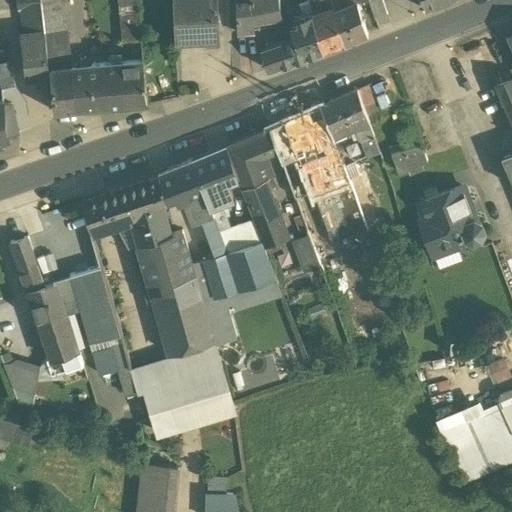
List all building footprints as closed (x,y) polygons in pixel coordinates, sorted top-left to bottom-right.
[(22,10),(23,22),(41,20),(38,0),(16,0),(18,11),(22,10)] [(38,0),(41,20),(45,70),(49,69),(72,67),(64,0),(38,0)] [(116,0),(121,41),(141,39),(136,0),(116,0)] [(172,0),(174,41),(219,39),(217,0),(172,0)] [(269,0),(250,3),(236,4),(237,32),(253,31),(252,20),(260,19),(280,16),(278,0),(269,0)] [(332,0),(320,0),(321,3),(324,3),(326,9),(312,15),(322,52),(344,43),(334,8),(332,0)] [(381,0),(368,0),(375,18),(387,14),(381,0)] [(421,0),(424,10),(448,0),(421,0)] [(356,1),(334,8),(344,43),(367,34),(356,3),(356,1)] [(312,15),(296,20),(297,23),(290,26),(294,37),(261,48),(260,48),(263,57),(261,60),(265,62),(268,70),(322,52),(312,15)] [(41,20),(23,22),(25,33),(21,34),(26,79),(50,75),(49,69),(45,70),(41,20)] [(9,62),(0,63),(0,84),(1,89),(14,86),(9,62)] [(143,62),(72,67),(77,109),(147,102),(143,62)] [(72,67),(49,69),(50,75),(54,111),(77,109),(72,67)] [(511,74),(493,82),(511,125),(511,74)] [(370,82),(356,88),(366,115),(379,109),(370,82)] [(356,88),(319,104),(332,138),(359,127),(369,122),(366,115),(356,88)] [(3,100),(0,100),(0,140),(6,140),(6,135),(17,132),(11,103),(3,104),(3,100)] [(348,180),(336,148),(332,138),(319,104),(283,120),(268,126),(277,151),(280,160),(296,155),(310,191),(313,193),(348,180)] [(378,144),(369,122),(359,127),(368,150),(378,146),(378,144)] [(268,155),(277,151),(268,126),(251,134),(268,176),(274,173),(268,155)] [(398,133),(403,148),(420,142),(415,127),(398,133)] [(251,134),(225,145),(237,177),(263,244),(286,235),(264,177),(268,176),(251,134)] [(421,164),(427,161),(425,155),(420,142),(403,148),(393,151),(400,171),(407,169),(409,174),(423,169),(421,164)] [(204,193),(208,204),(223,198),(232,195),(226,181),(237,177),(225,145),(191,158),(204,193)] [(511,151),(502,156),(511,181),(511,151)] [(191,158),(166,168),(178,204),(195,197),(204,193),(191,158)] [(157,172),(81,198),(91,232),(131,219),(138,244),(171,234),(170,233),(161,201),(165,200),(162,187),(162,185),(161,185),(157,172)] [(348,180),(313,193),(325,224),(359,212),(348,180)] [(461,186),(420,201),(427,220),(421,222),(431,250),(465,238),(473,241),(480,238),(484,231),(481,223),(478,222),(467,194),(468,193),(466,188),(461,186)] [(208,204),(204,193),(195,197),(203,216),(200,218),(213,255),(226,250),(218,229),(208,204)] [(208,204),(218,229),(230,225),(222,206),(226,205),(223,198),(208,204)] [(323,224),(330,242),(366,229),(359,212),(325,224),(323,224)] [(218,229),(226,250),(260,239),(251,217),(230,225),(218,229)] [(182,230),(170,233),(171,234),(138,244),(170,354),(214,341),(202,301),(191,262),(182,230)] [(27,236),(10,241),(26,290),(43,284),(43,283),(27,236)] [(309,236),(295,241),(306,270),(319,265),(309,236)] [(227,251),(239,289),(274,276),(260,239),(226,250),(227,251)] [(191,262),(202,301),(229,292),(239,289),(227,251),(226,250),(213,255),(191,262)] [(123,394),(137,390),(130,365),(101,265),(68,274),(71,286),(78,310),(88,343),(107,338),(123,394)] [(26,290),(50,359),(53,358),(58,371),(61,370),(83,363),(68,313),(66,314),(58,290),(55,279),(43,283),(43,284),(26,290)] [(58,290),(66,314),(68,313),(78,310),(71,286),(58,290)] [(229,292),(202,301),(214,341),(216,345),(238,338),(228,306),(232,304),(229,292)] [(214,341),(170,354),(177,377),(143,388),(156,434),(159,434),(158,433),(233,411),(233,412),(235,411),(234,406),(234,407),(222,365),(216,345),(214,341)] [(435,350),(421,353),(423,360),(437,357),(435,350)] [(484,360),(493,379),(509,372),(500,353),(484,360)] [(170,354),(130,365),(137,390),(143,388),(177,377),(170,354)] [(39,364),(37,368),(36,381),(64,380),(61,370),(58,371),(53,358),(50,359),(45,360),(39,364)] [(37,368),(14,359),(3,364),(11,386),(34,392),(36,381),(37,368)] [(511,397),(501,402),(510,425),(511,424),(511,397)] [(501,402),(439,428),(456,472),(511,447),(511,428),(510,425),(501,402)] [(0,420),(0,438),(28,447),(32,431),(0,420)] [(140,462),(134,511),(172,511),(177,467),(140,462)] [(206,477),(205,492),(225,493),(226,478),(206,477)] [(205,492),(203,511),(237,511),(233,493),(225,493),(205,492)]
